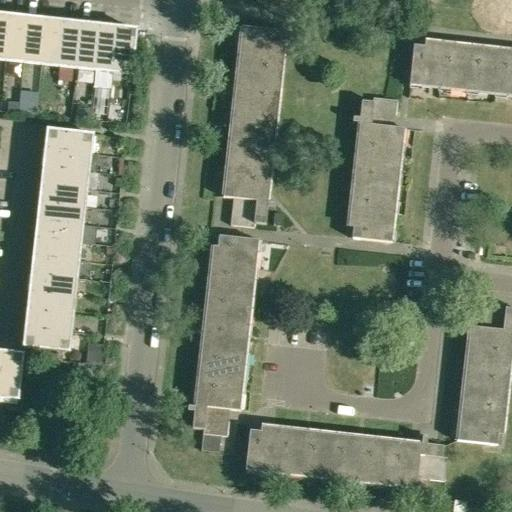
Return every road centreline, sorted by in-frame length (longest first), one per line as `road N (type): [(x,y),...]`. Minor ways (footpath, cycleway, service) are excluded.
road 1 (residential): [(129,499),(182,2)]
road 2 (residential): [(296,370),(293,398),(425,412),(439,278)]
road 3 (residential): [(439,278),(453,133),(511,139)]
road 4 (residential): [(0,336),(7,336),(27,141)]
road 5 (residential): [(129,499),(0,476)]
